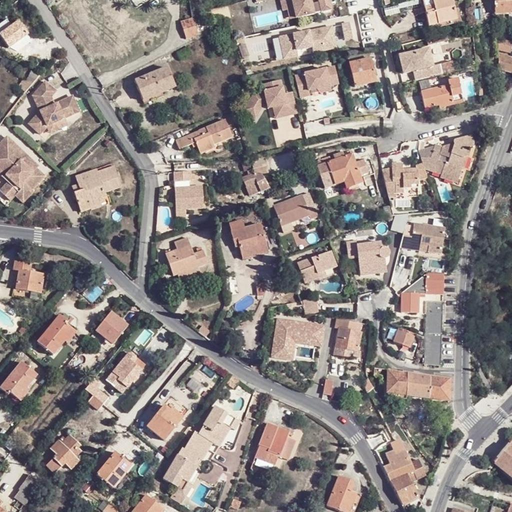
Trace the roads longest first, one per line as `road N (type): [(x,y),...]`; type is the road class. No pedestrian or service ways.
road 1 (residential): [(140,296),(262,383),(327,410),(356,438),(397,511)]
road 2 (residential): [(140,296),(151,179),(32,0)]
road 3 (residential): [(509,117),(466,248),(461,398),(481,432)]
road 4 (residential): [(0,230),(93,250),(140,296)]
road 5 (unknown): [(92,86),(155,66),(188,44),(202,9)]
road 6 (residential): [(406,133),(375,0)]
